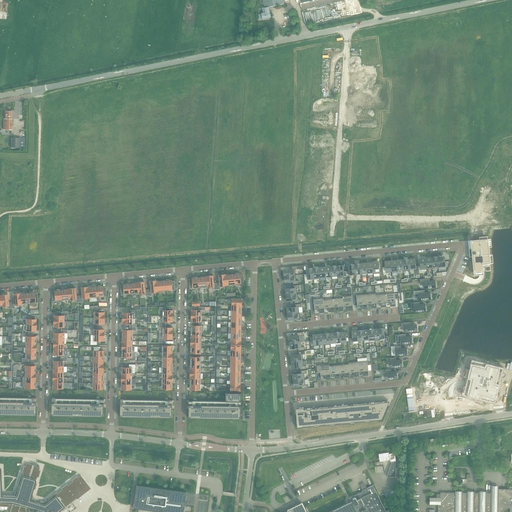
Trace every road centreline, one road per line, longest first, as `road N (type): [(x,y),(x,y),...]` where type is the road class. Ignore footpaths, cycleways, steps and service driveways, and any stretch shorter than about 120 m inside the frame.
road 1 (residential): [(273,261),(460,246),(404,383)]
road 2 (residential): [(39,89),(345,27)]
road 3 (residential): [(484,132),(483,206),(468,216),(339,215),(339,138)]
road 4 (residential): [(511,415),(290,447)]
road 5 (residential): [(254,262),(251,450)]
road 6 (residential): [(183,269),(179,443)]
road 7 (residential): [(115,275),(111,435)]
road 8 (residential): [(45,282),(42,432)]
road 9 (residential): [(438,132),(433,9)]
